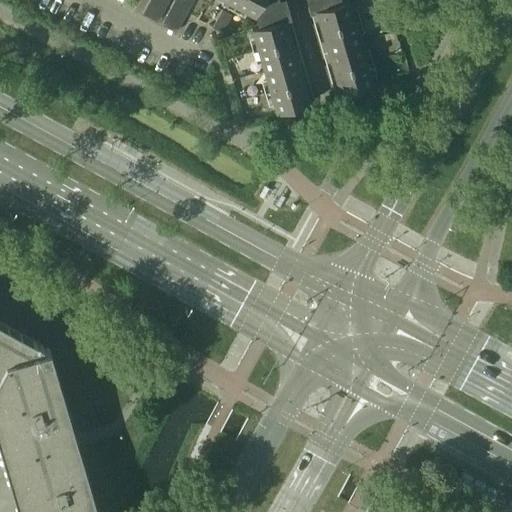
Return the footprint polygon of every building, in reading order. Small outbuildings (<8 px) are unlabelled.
[(149,0),(148,2),(163,10),(168,0),(149,0)] [(173,0),(173,1),(188,9),(193,0),(173,0)] [(251,28),(276,112),(314,101),(284,0),(235,0),(253,10),(258,26),(251,28)] [(306,0),(335,95),(373,84),(348,0),(345,0),(341,1),(340,0),(306,0)] [(167,12),(182,21),(188,9),(173,1),(167,12)] [(142,13),(157,21),(163,10),(148,2),(142,13)] [(217,18),(226,23),(231,15),(221,10),(217,18)] [(161,24),(176,32),(182,21),(167,12),(161,24)] [(212,27),(221,32),(226,23),(217,18),(212,27)] [(96,511),(76,441),(49,348),(43,350),(41,349),(43,346),(0,323),(0,451),(4,464),(17,511),(96,511)]
